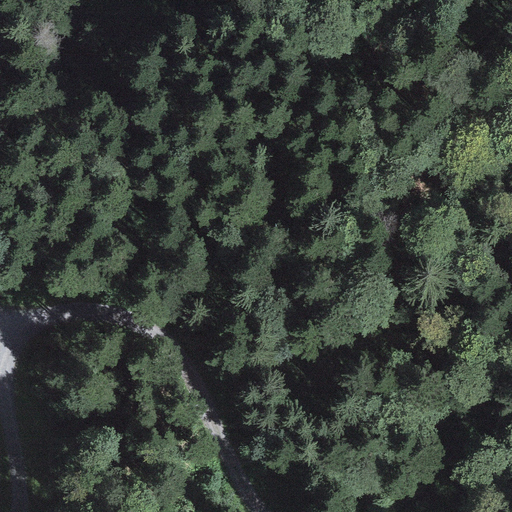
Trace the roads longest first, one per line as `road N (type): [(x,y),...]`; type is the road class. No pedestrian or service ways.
road 1 (residential): [(258,511),(173,345),(128,320),(0,319)]
road 2 (residential): [(0,360),(17,511)]
